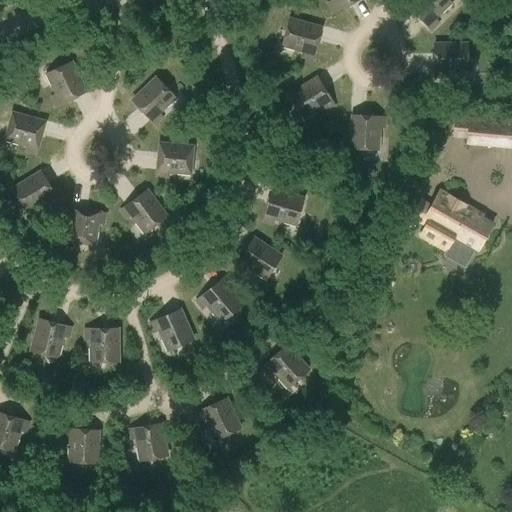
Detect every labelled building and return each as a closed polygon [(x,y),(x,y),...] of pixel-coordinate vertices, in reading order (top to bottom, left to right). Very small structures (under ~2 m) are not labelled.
[(331,11),(354,0),(331,0),(327,2),(331,11)] [(433,18),(449,2),(447,0),(411,0),(407,5),(429,28),(436,22),(433,18)] [(311,59),(319,27),(288,19),(281,45),(302,51),(301,56),(311,59)] [(443,71),(466,70),(465,43),(433,44),(433,76),(443,76),(443,71)] [(55,105),(84,91),(70,62),(46,73),(55,94),(51,96),(55,105)] [(157,113),(173,97),(155,77),(131,100),(153,123),(161,117),(157,113)] [(324,110),(333,105),(315,77),(288,95),(302,118),(321,105),(324,110)] [(34,153),(43,122),(12,113),(4,139),(26,145),(25,150),(34,153)] [(383,127),(383,117),(351,115),(349,148),(376,149),(377,127),(383,127)] [(467,143),(511,147),(511,121),(455,117),(453,132),(468,133),(467,143)] [(189,173),(191,146),(159,143),(156,175),(166,176),(166,171),(189,173)] [(48,204),(56,199),(39,171),(12,189),(26,212),(45,200),(48,204)] [(295,224),(302,198),(271,189),(262,220),(271,223),(273,218),(295,224)] [(144,233),(165,216),(146,190),(120,209),(126,217),(130,214),(144,233)] [(439,190),(432,204),(421,198),(410,217),(424,224),(418,236),(446,251),(454,236),(478,249),(492,223),(468,210),(470,207),(439,190)] [(102,223),(104,213),(72,208),(66,240),(93,245),(97,222),(102,223)] [(265,278),(280,256),(253,238),(235,265),(243,270),(246,266),(265,278)] [(220,322),(241,304),(220,279),(196,300),(202,308),(206,304),(220,322)] [(167,350),(192,339),(179,309),(149,322),(153,332),(158,329),(167,350)] [(67,336),(70,327),(38,319),(30,350),(56,357),(62,335),(67,336)] [(90,361),(117,360),(117,328),(84,328),(85,338),(90,338),(90,361)] [(287,387),(308,369),(286,345),(262,366),(268,374),(272,370),(287,387)] [(215,439),(239,428),(226,398),(196,411),(200,421),(205,418),(215,439)] [(24,431),(27,421),(0,412),(0,447),(13,451),(19,429),(24,431)] [(139,460),(166,455),(161,423),(129,428),(130,438),(135,437),(139,460)] [(96,463),(98,430),(66,428),(65,438),(70,438),(69,461),(96,463)]
